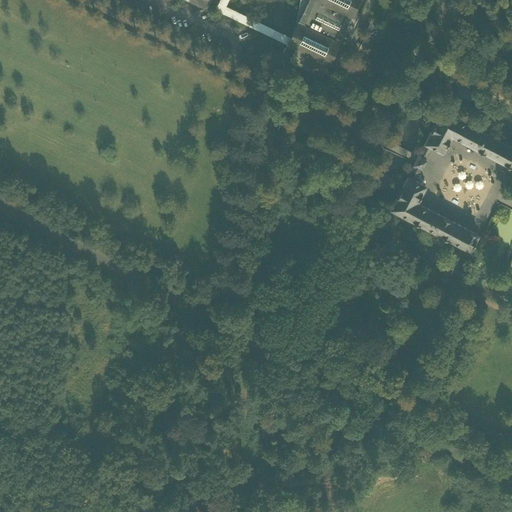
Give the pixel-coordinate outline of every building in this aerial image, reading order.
[(189,0),(207,8),(211,0),(189,0)] [(219,0),(215,10),(222,13),(226,6),(228,0),(219,0)] [(307,0),(297,22),(287,44),(295,48),(289,61),(322,77),(337,47),(354,11),(359,0),(307,0)] [(300,0),(296,22),(297,22),(307,0),(300,0)] [(226,6),(222,13),(286,44),(289,36),(226,6)] [(360,14),(354,11),(337,47),(343,49),(347,41),(349,42),(358,23),(356,22),(360,14)] [(511,146),(441,110),(425,143),(432,146),(442,152),(451,135),(511,166),(511,146)] [(425,143),(417,156),(425,160),(432,146),(425,143)] [(417,156),(414,162),(421,166),(425,160),(417,156)] [(414,162),(407,176),(415,180),(421,166),(414,162)] [(425,185),(415,180),(407,176),(390,208),(470,250),(478,234),(416,202),(425,185)] [(193,508),(197,511),(206,511),(207,510),(199,502),(193,508)]
